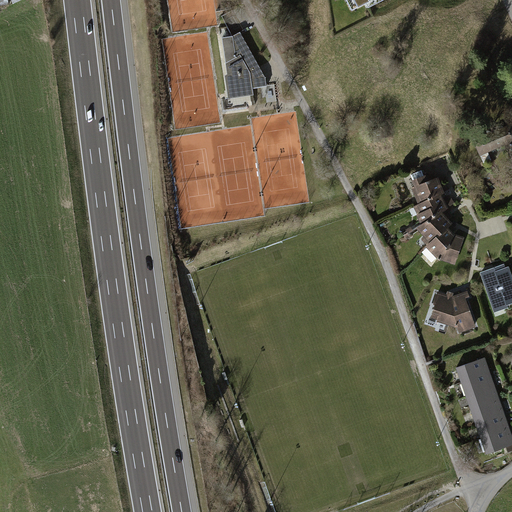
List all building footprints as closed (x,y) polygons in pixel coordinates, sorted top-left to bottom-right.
[(239,36),(220,39),(230,108),(255,104),(252,91),(268,87),(239,36)] [(482,162),(504,153),(509,165),(511,163),(511,131),(476,146),(482,162)] [(428,181),(425,175),(414,179),(423,202),(415,207),(423,223),(417,227),(431,242),(427,246),(439,257),(455,263),(463,238),(455,234),(446,227),(450,223),(441,211),(447,207),(440,193),(443,191),(438,177),(428,181)] [(511,289),(503,264),(479,273),(493,311),(511,303),(511,289)] [(452,298),(441,294),(433,318),(458,326),(461,335),(478,329),(466,293),(452,298)] [(511,437),(486,360),(459,369),(486,452),(511,443),(511,437)]
